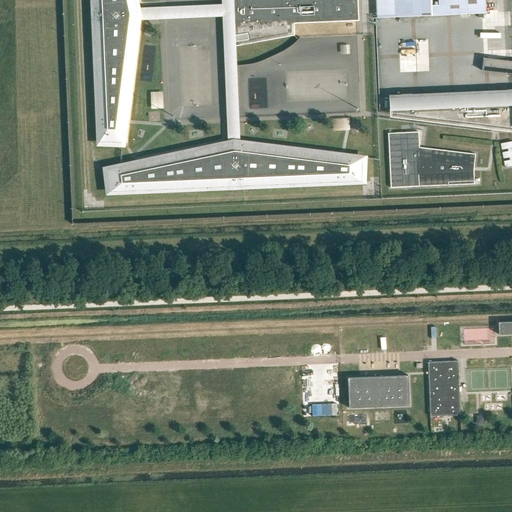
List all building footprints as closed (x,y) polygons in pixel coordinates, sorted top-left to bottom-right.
[(93,0),(99,142),(122,143),(138,14),(135,0),(93,0)] [(233,0),(234,11),(236,46),(294,36),(294,24),(358,21),(357,0),(233,0)] [(484,0),(385,0),(386,17),(440,15),(485,13),(484,0)] [(419,59),(401,60),(401,72),(428,71),(428,50),(419,50),(419,59)] [(511,89),(389,95),(390,117),(511,131),(511,89)] [(152,92),(153,108),(165,108),(164,91),(152,92)] [(334,130),(351,129),(350,118),(333,118),(334,130)] [(418,132),(388,133),(391,188),(474,184),(474,171),(474,167),(476,154),(419,148),(418,132)] [(511,141),(501,144),(502,150),(507,149),(508,152),(502,153),(503,159),(509,158),(510,160),(504,161),(505,167),(511,165),(511,141)] [(362,158),(234,142),(107,169),(110,192),(361,181),(362,158)] [(511,322),(499,323),(500,335),(511,334),(511,322)] [(459,362),(428,363),(431,417),(461,416),(459,362)] [(410,406),(409,376),(348,379),(350,409),(410,406)]
